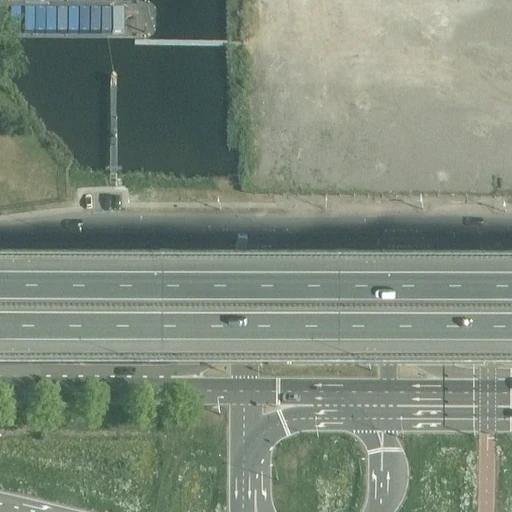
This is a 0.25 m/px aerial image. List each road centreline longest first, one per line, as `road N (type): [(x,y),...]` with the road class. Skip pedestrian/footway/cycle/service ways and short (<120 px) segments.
road 1 (motorway): [(0,330),(511,335)]
road 2 (motorway): [(511,293),(0,289)]
road 3 (unclassified): [(246,232),(86,228),(0,236)]
road 4 (secondary): [(245,394),(0,383)]
road 5 (unclassified): [(246,232),(245,394)]
road 6 (secondary): [(383,396),(245,394)]
road 7 (secondary): [(511,396),(383,396)]
road 8 (unclassified): [(447,239),(325,235)]
